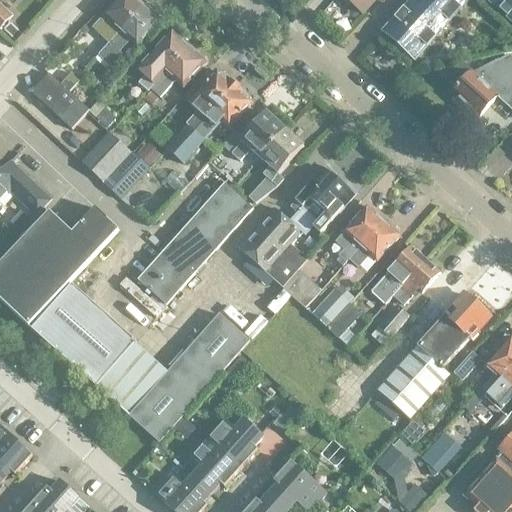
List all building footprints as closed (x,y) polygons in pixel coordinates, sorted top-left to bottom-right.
[(101,57),(144,8),(138,2),(138,0),(120,0),(106,16),(104,18),(112,25),(90,48),(77,62),(87,72),(101,57)] [(345,0),(363,15),(376,0),(345,0)] [(415,62),(470,0),(414,0),(384,34),(415,62)] [(511,0),(485,0),(500,13),(501,12),(509,19),(508,20),(511,24),(511,0)] [(0,27),(11,15),(0,4),(0,27)] [(151,14),(144,8),(101,57),(109,64),(130,41),(139,48),(161,23),(160,22),(160,18),(156,13),(151,14)] [(144,99),(151,91),(190,49),(184,43),(184,38),(178,33),(173,34),(173,33),(150,59),(139,72),(146,79),(135,91),(144,99)] [(196,54),(190,49),(151,91),(160,99),(176,82),(184,89),(207,64),(205,63),(206,58),(201,54),(196,54)] [(511,60),(509,58),(499,64),(498,63),(474,76),(472,74),(473,73),(462,64),(453,74),(447,68),(440,76),(457,91),(453,95),(454,96),(453,101),(459,106),(463,105),(480,119),(499,98),(511,110),(511,60)] [(218,73),(190,105),(199,113),(188,126),(188,127),(167,151),(174,157),(237,87),(223,74),(221,76),(218,73)] [(64,89),(50,76),(33,95),(39,101),(62,122),(80,103),(70,95),(64,89)] [(237,87),(174,157),(183,165),(222,122),(230,129),(252,104),(249,101),(251,99),(237,87)] [(268,116),(245,142),(236,134),(224,147),(241,162),(251,151),(261,160),(286,132),(268,116)] [(305,148),(286,132),(261,160),(270,169),(264,176),(267,179),(249,199),(256,206),(275,191),(284,181),(279,177),(305,148)] [(105,184),(132,155),(110,136),(83,165),(105,184)] [(138,153),(153,166),(164,154),(149,140),(138,153)] [(37,217),(44,209),(51,201),(12,164),(2,175),(0,172),(0,204),(11,193),(37,217)] [(312,217),(340,185),(333,179),(336,176),(327,169),(291,210),(297,215),(290,224),(299,232),(312,217)] [(167,307),(254,211),(220,181),(213,189),(218,194),(139,282),(167,307)] [(346,191),(340,185),(312,217),(299,232),(303,235),(306,238),(314,229),(315,229),(322,236),(357,195),(349,188),(346,191)] [(50,212),(0,265),(0,299),(30,327),(120,231),(96,209),(73,233),(50,212)] [(350,261),(384,224),(378,218),(378,213),(374,209),(368,209),(339,241),(336,244),(345,252),(339,258),(341,259),(337,263),(343,268),(350,261)] [(283,290),(299,272),(309,262),(292,247),(303,235),(290,224),(274,210),(239,250),(283,290)] [(400,238),(400,232),(395,228),(389,228),(384,224),(350,261),(359,270),(371,257),(377,264),(400,238)] [(412,249),(393,269),(371,294),(386,307),(397,295),(426,261),(412,249)] [(441,274),(426,261),(397,295),(407,304),(418,291),(422,295),(441,274)] [(299,272),(283,290),(305,310),(322,292),(299,272)] [(32,330),(97,389),(137,345),(72,285),(32,330)] [(322,292),(305,310),(328,330),(351,307),(339,296),(333,302),(322,292)] [(465,297),(418,349),(379,393),(410,421),(412,418),(412,419),(414,417),(450,377),(443,371),(490,319),(465,297)] [(351,307),(328,330),(339,340),(362,316),(351,307)] [(391,340),(410,319),(398,309),(380,329),(391,340)] [(220,317),(184,358),(130,419),(160,446),(251,344),(220,317)] [(510,372),(511,369),(511,340),(487,369),(494,375),(491,379),(489,377),(481,386),(490,394),(510,372)] [(461,383),(480,361),(472,354),(453,375),(461,383)] [(511,369),(510,372),(490,394),(486,399),(500,412),(511,398),(511,369)] [(434,420),(448,405),(440,398),(426,413),(434,420)] [(300,413),(292,405),(273,425),(282,433),(300,413)] [(226,422),(209,441),(242,470),(258,452),(255,449),(264,439),(244,421),(235,431),(226,422)] [(33,458),(0,427),(0,480),(4,484),(12,474),(16,477),(33,458)] [(447,432),(422,458),(438,474),(463,447),(447,432)] [(411,510),(426,492),(416,483),(412,487),(400,477),(420,455),(399,437),(377,464),(407,490),(399,500),(411,510)] [(511,511),(511,439),(500,452),(503,455),(498,461),(497,460),(464,497),(478,509),(475,511),(511,511)] [(242,470),(209,441),(192,459),(199,466),(190,475),(213,495),(221,486),(225,489),(242,470)] [(326,455),(334,466),(349,456),(341,444),(326,455)] [(269,495),(287,511),(289,511),(297,504),(306,511),(312,511),(327,495),(292,463),(274,483),(278,486),(269,495)] [(213,495),(190,475),(181,485),(172,477),(155,495),(173,511),(204,511),(208,508),(204,505),(213,495)] [(80,500),(61,483),(52,494),(48,489),(31,508),(35,511),(72,511),(71,511),(80,500)] [(287,511),(269,495),(261,505),(257,502),(247,511),(287,511)]
